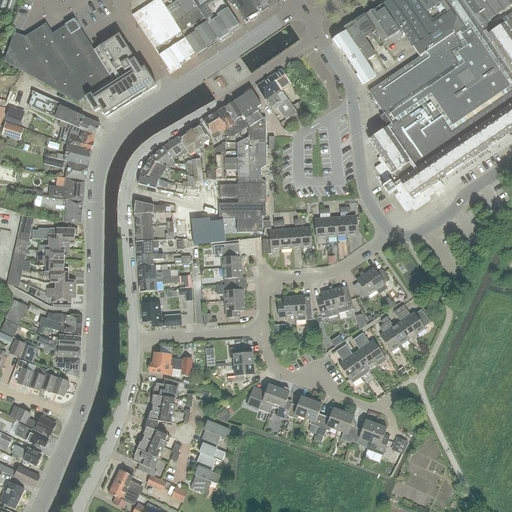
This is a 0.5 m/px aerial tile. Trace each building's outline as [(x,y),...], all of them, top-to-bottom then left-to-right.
[(194,54),(195,55),(196,55),(166,9),(159,0),(155,0),(132,16),(170,75),(181,68),(180,67),(190,59),(189,58),(194,54)] [(191,0),(179,0),(174,4),(182,17),(196,7),(191,0)] [(241,27),(222,0),(191,0),(196,7),(218,40),(218,41),(220,43),(230,37),(229,35),(240,27),(241,27)] [(258,10),(252,0),(228,0),(232,7),(235,5),(244,21),(245,25),(249,22),(248,19),(248,18),(248,16),(249,15),(250,14),(252,14),(253,14),(255,14),(256,15),(260,13),(258,10)] [(252,0),(258,10),(260,13),(260,14),(266,10),(265,10),(270,7),(267,3),(265,0),(252,0)] [(447,0),(453,8),(453,7),(461,19),(453,24),(452,31),(437,41),(418,55),(419,57),(369,92),(384,114),(390,110),(396,118),(398,120),(370,139),(382,156),(378,159),(381,164),(375,168),(386,184),(382,186),(388,195),(392,193),(406,213),(412,209),(414,212),(431,200),(429,197),(435,193),(430,185),(490,145),(511,129),(511,19),(509,22),(506,17),(494,25),(490,20),(488,21),(480,27),(461,0),(447,0)] [(412,47),(418,55),(437,41),(452,31),(453,24),(461,19),(453,7),(453,8),(447,0),(386,0),(382,3),(400,30),(412,47)] [(461,0),(480,27),(488,21),(473,0),(461,0)] [(473,0),(488,21),(490,20),(504,10),(497,0),(473,0)] [(497,0),(504,10),(511,4),(511,2),(510,0),(497,0)] [(382,3),(364,14),(382,43),(383,42),(400,30),(382,3)] [(217,39),(218,41),(218,40),(196,7),(182,17),(174,4),(166,9),(196,55),(195,55),(198,58),(208,51),(207,50),(217,43),(215,41),(217,39)] [(385,45),(383,42),(382,43),(364,14),(353,21),(364,39),(370,36),(379,48),(385,45)] [(343,28),(345,31),(342,34),(340,32),(333,38),(354,69),(365,62),(375,56),(365,41),(364,39),(353,21),(343,28)] [(3,62),(77,103),(85,98),(113,80),(94,50),(77,24),(55,38),(46,23),(25,37),(13,33),(3,62)] [(113,80),(85,98),(94,113),(100,110),(106,119),(157,87),(144,67),(141,69),(119,34),(94,50),(113,80)] [(364,85),(375,77),(365,62),(354,69),(364,85)] [(280,70),(271,76),(282,92),(282,91),(291,86),(280,70)] [(296,114),(282,91),(282,92),(271,76),(255,86),(265,102),(266,102),(270,108),(273,106),(276,110),(278,109),(285,121),(296,114)] [(265,118),(263,118),(256,109),(261,106),(251,90),(234,101),(250,126),(248,129),(248,136),(265,136),(265,118)] [(33,92),(29,106),(60,119),(81,127),(96,134),(99,125),(84,118),(74,113),(74,111),(33,92)] [(242,132),(248,128),(248,129),(250,126),(234,101),(225,107),(235,124),(235,135),(242,132)] [(300,116),(306,113),(299,102),(294,106),(300,116)] [(232,137),(235,135),(235,124),(225,107),(217,112),(227,128),(226,129),(226,134),(226,137),(232,137)] [(20,126),(24,114),(9,109),(5,121),(20,126)] [(218,133),(226,129),(227,128),(217,112),(202,122),(214,139),(220,136),(218,133)] [(81,127),(60,119),(58,127),(63,128),(60,142),(67,144),(67,143),(68,144),(91,149),(93,143),(95,136),(96,134),(81,127)] [(2,135),(19,141),(23,128),(6,123),(2,135)] [(199,125),(193,129),(203,144),(210,140),(200,124),(199,125)] [(203,146),(204,146),(193,129),(179,138),(186,148),(187,151),(186,152),(189,156),(203,146)] [(266,152),(265,136),(248,136),(248,137),(236,143),(237,152),(266,152)] [(173,161),(186,152),(187,151),(186,148),(179,138),(178,138),(164,147),(163,148),(173,161)] [(67,143),(67,144),(65,156),(58,154),(57,157),(68,160),(88,165),(91,151),(91,149),(68,144),(67,143)] [(225,143),(213,150),(214,156),(226,155),(225,143)] [(173,161),(163,148),(150,158),(166,168),(167,168),(168,166),(170,168),(175,164),(173,161)] [(266,152),(237,152),(237,159),(226,159),(226,171),(237,171),(237,178),(260,178),(260,169),(266,166),(266,152)] [(214,156),(214,178),(226,178),(226,171),(226,159),(226,155),(214,156)] [(50,158),(48,165),(62,169),(63,165),(67,166),(65,179),(84,182),(85,182),(88,167),(87,167),(88,165),(68,160),(57,157),(56,160),(50,158)] [(160,180),(167,168),(166,168),(150,158),(149,159),(140,175),(159,179),(160,180)] [(193,178),(194,183),(203,181),(200,160),(191,161),(193,178)] [(160,181),(160,180),(159,179),(140,175),(137,184),(156,189),(157,186),(166,189),(168,183),(160,181)] [(194,183),(193,178),(187,176),(188,187),(195,188),(194,183)] [(219,185),(219,191),(266,191),(266,183),(261,180),(261,178),(260,178),(237,178),(237,185),(219,185)] [(49,199),(82,203),(84,182),(65,179),(64,188),(50,187),(49,199)] [(219,191),(219,197),(237,197),(237,204),(267,204),(266,191),(219,191)] [(80,224),(82,203),(49,199),(42,198),(41,207),(64,210),(62,222),(80,224)] [(135,202),(133,215),(135,216),(151,214),(165,214),(165,206),(153,206),(135,202)] [(237,204),(219,205),(220,218),(237,218),(238,231),(261,231),(260,216),(265,216),(265,214),(264,204),(237,204)] [(153,240),(151,214),(135,216),(137,241),(153,240)] [(22,216),(20,224),(32,226),(34,219),(22,216)] [(346,218),(347,236),(358,235),(356,217),(346,218)] [(337,237),(347,236),(346,218),(335,219),(337,237)] [(208,219),(191,220),(193,245),(211,244),(209,223),(208,219)] [(326,238),(337,237),(335,219),(325,220),(326,238)] [(316,238),(326,238),(325,220),(314,221),(316,238)] [(209,223),(211,244),(225,243),(223,222),(209,223)] [(311,229),(300,230),(302,248),(312,247),(311,229)] [(49,238),(48,241),(74,241),(75,235),(77,235),(77,231),(56,230),(56,236),(49,236),(49,230),(39,230),(38,238),(49,238)] [(291,248),(302,248),(300,230),(290,231),(291,248)] [(281,249),(291,248),(290,231),(279,232),(281,249)] [(271,250),(281,249),(279,232),(269,232),(269,240),(262,240),(263,255),(271,254),(271,250)] [(48,247),(45,246),(39,246),(38,250),(43,251),(69,252),(69,246),(74,246),(74,241),(48,241),(48,247)] [(153,255),(153,249),(158,249),(158,241),(136,242),(137,256),(153,255)] [(234,244),(213,246),(214,253),(222,252),(223,269),(241,268),(240,257),(235,257),(234,244)] [(43,251),(43,257),(37,257),(37,262),(64,263),(64,256),(68,256),(69,252),(43,251)] [(153,255),(137,256),(137,267),(153,266),(153,260),(163,260),(163,256),(153,255)] [(46,267),(45,273),(68,274),(68,269),(64,269),(64,263),(37,262),(37,267),(46,267)] [(161,274),(156,274),(155,266),(138,267),(138,280),(170,277),(170,271),(161,272),(161,274)] [(241,268),(223,269),(224,285),(237,285),(236,279),(241,278),(241,268)] [(386,287),(384,284),(389,281),(382,270),(377,273),(374,269),(366,275),(376,290),(379,295),(386,290),(386,287)] [(45,273),(44,273),(44,278),(50,278),(50,284),(55,284),(72,285),(72,281),(68,281),(68,274),(45,273)] [(362,300),(376,290),(366,275),(357,281),(360,286),(355,289),(362,300)] [(170,277),(138,280),(139,293),(157,291),(157,283),(162,283),(163,285),(179,283),(179,277),(170,278),(170,277)] [(55,284),(55,290),(47,290),(47,295),(75,295),(75,281),(72,281),(72,285),(55,284)] [(225,295),(225,302),(243,301),(242,290),(237,290),(237,285),(224,285),(216,286),(217,295),(225,295)] [(192,301),(191,288),(178,289),(179,296),(185,296),(185,302),(192,301)] [(338,315),(348,312),(354,310),(349,292),(343,293),(342,289),(331,291),(338,315)] [(326,311),(327,318),(338,315),(331,291),(321,294),(322,299),(316,301),(320,313),(326,311)] [(75,295),(47,295),(47,300),(52,300),(52,306),(70,306),(70,300),(75,300),(75,295)] [(295,316),(296,322),(312,320),(311,302),(305,302),(304,297),(294,298),(295,316)] [(278,317),(295,316),(294,298),(283,299),(283,304),(277,304),(278,317)] [(244,312),(243,301),(225,302),(227,319),(239,318),(239,312),(244,312)] [(156,327),(160,327),(180,326),(180,316),(160,317),(159,303),(141,305),(142,323),(154,322),(154,325),(156,327)] [(401,313),(416,334),(425,328),(424,327),(430,323),(422,310),(415,314),(414,313),(410,316),(406,309),(401,313)] [(407,340),(416,334),(401,313),(396,316),(401,323),(397,325),(407,340)] [(216,319),(211,320),(211,315),(203,315),(204,328),(217,327),(216,319)] [(359,331),(367,326),(361,315),(355,318),(359,331)] [(63,333),(71,334),(81,335),(82,318),(64,316),(60,316),(58,324),(45,320),(43,327),(45,328),(63,333)] [(384,324),(399,346),(407,340),(397,325),(394,328),(389,321),(384,324)] [(390,352),(399,346),(384,324),(379,328),(384,335),(380,337),(390,352)] [(285,325),(272,326),(273,339),(286,338),(285,325)] [(357,338),(375,363),(377,367),(386,361),(383,356),(384,356),(374,342),(370,344),(363,334),(357,338)] [(53,337),(51,341),(64,347),(80,348),(80,337),(59,335),(58,339),(53,337)] [(343,335),(334,341),(336,345),(346,340),(343,335)] [(41,337),(39,342),(46,345),(44,350),(57,355),(57,357),(79,359),(80,348),(64,347),(58,347),(58,344),(51,341),(41,337)] [(367,368),(375,363),(357,338),(353,341),(360,351),(357,353),(367,368)] [(9,354),(19,358),(25,344),(14,340),(9,354)] [(25,344),(19,358),(33,364),(38,349),(25,343),(25,344)] [(341,349),(361,378),(369,372),(367,368),(357,353),(353,356),(346,346),(341,349)] [(209,348),(210,366),(217,365),(217,348),(209,348)] [(233,359),(234,366),(253,364),(252,353),(242,354),(242,348),(229,349),(230,360),(233,359)] [(352,384),(361,378),(341,349),(336,352),(343,363),(339,365),(349,380),(352,384)] [(148,366),(148,370),(149,372),(149,373),(171,376),(172,370),(181,371),(181,375),(190,376),(192,360),(183,359),(182,361),(171,359),(171,356),(153,354),(152,364),(150,363),(150,364),(148,366)] [(58,357),(57,368),(65,369),(64,374),(76,378),(78,376),(79,359),(58,357)] [(18,368),(21,369),(16,384),(28,388),(34,373),(24,370),(26,363),(20,361),(18,368)] [(254,376),(253,364),(234,366),(234,372),(227,373),(228,384),(244,382),(244,376),(254,376)] [(45,377),(46,375),(45,374),(44,377),(34,373),(28,388),(40,392),(40,390),(41,390),(41,389),(45,378),(45,377)] [(58,379),(46,375),(45,377),(45,378),(41,389),(41,390),(52,394),(58,379)] [(68,383),(58,379),(52,394),(63,398),(68,383)] [(152,396),(176,400),(178,387),(173,387),(174,381),(167,380),(166,385),(156,384),(155,388),(154,388),(152,396)] [(272,407),(279,389),(268,385),(265,395),(252,390),(248,402),(255,404),(253,408),(270,414),(272,407)] [(286,420),(287,417),(291,404),(286,402),(289,393),(279,389),(272,407),(278,409),(276,417),(286,420)] [(148,420),(158,422),(172,424),(176,400),(152,396),(151,404),(152,404),(151,412),(150,412),(148,420)] [(291,404),(287,417),(297,420),(298,417),(305,419),(311,401),(300,397),(297,406),(291,404)] [(308,433),(316,436),(324,416),(318,414),(322,405),(311,401),(305,419),(311,421),(309,425),(311,425),(308,433)] [(49,437),(52,431),(54,431),(55,428),(54,426),(55,425),(40,418),(37,424),(28,419),(31,414),(20,409),(14,420),(49,437)] [(324,416),(316,436),(322,439),(325,430),(329,432),(331,429),(337,431),(343,413),(333,409),(329,418),(324,416)] [(350,444),(351,442),(356,428),(351,426),(354,417),(343,413),(337,431),(343,433),(340,440),(350,444)] [(148,420),(147,419),(146,423),(144,427),(146,428),(146,427),(156,431),(157,427),(158,422),(148,420)] [(351,442),(367,448),(376,425),(365,421),(362,430),(356,428),(351,442)] [(216,450),(218,444),(217,444),(220,437),(226,440),(229,431),(207,422),(204,431),(205,431),(199,444),(202,445),(216,450)] [(31,430),(26,428),(20,425),(15,435),(27,441),(26,442),(34,446),(35,444),(45,448),(46,446),(47,446),(49,442),(48,441),(49,439),(31,430)] [(367,448),(366,450),(383,456),(390,437),(384,435),(387,429),(376,425),(367,448)] [(168,437),(156,431),(146,427),(146,428),(143,435),(144,436),(141,443),(140,442),(136,450),(158,459),(168,437)] [(0,443),(8,447),(12,439),(0,433),(0,443)] [(397,438),(391,450),(403,455),(408,443),(397,438)] [(40,462),(39,461),(42,456),(27,449),(26,451),(14,445),(11,453),(17,456),(16,459),(22,462),(23,461),(36,467),(37,466),(38,465),(40,462)] [(225,454),(216,450),(202,445),(199,453),(200,454),(195,467),(198,468),(198,467),(211,473),(213,467),(213,466),(215,460),(221,462),(225,454)] [(153,471),(158,459),(136,450),(133,457),(134,458),(132,462),(142,466),(140,471),(154,477),(156,472),(153,471)] [(0,471),(14,477),(33,487),(38,477),(19,467),(16,472),(0,464),(0,471)] [(220,476),(211,473),(198,467),(198,468),(194,476),(195,476),(190,489),(206,496),(209,489),(208,489),(211,482),(217,485),(220,476)] [(130,482),(133,477),(119,470),(114,482),(139,494),(142,489),(136,487),(137,485),(130,482)] [(166,483),(151,476),(147,485),(162,492),(166,483)] [(0,502),(15,509),(24,490),(7,482),(3,490),(4,491),(0,499),(0,502)] [(123,510),(127,503),(132,505),(135,504),(139,494),(114,482),(108,494),(115,498),(112,504),(123,510)] [(176,487),(171,498),(183,503),(187,492),(176,487)]
